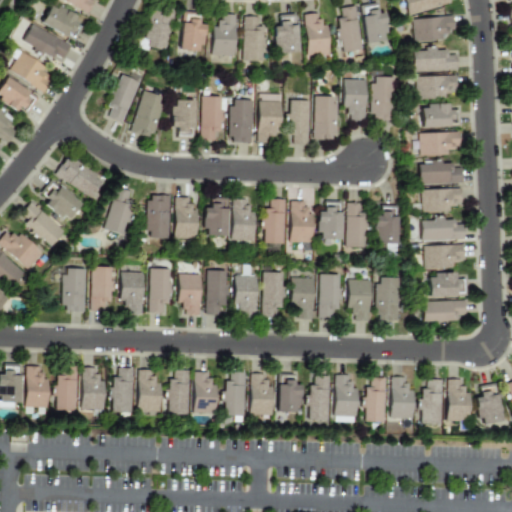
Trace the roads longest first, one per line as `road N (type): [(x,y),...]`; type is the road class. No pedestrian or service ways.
road 1 (residential): [(480,0),(498,336),(492,347),(480,354),(0,337)]
road 2 (residential): [(63,120),(119,157),(159,170),(335,175),(367,165)]
road 3 (residential): [(0,193),(63,120),(124,0)]
